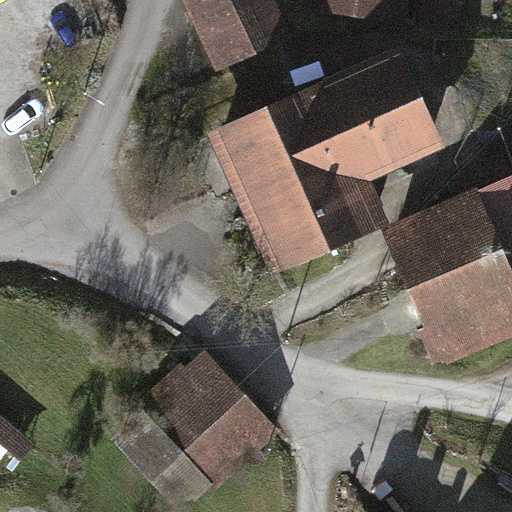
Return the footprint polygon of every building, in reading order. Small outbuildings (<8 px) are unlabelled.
[(284,41),(264,0),(189,0),(186,2),(219,71),(284,41)] [(401,0),(318,0),(317,4),(397,21),(401,0)] [(466,31),(473,0),(433,0),(428,21),(466,31)] [(440,180),(390,63),(216,136),(280,287),(377,246),(362,212),(440,180)] [(511,331),(511,190),(399,233),(445,356),(511,331)] [(269,425),(206,352),(150,400),(213,473),(269,425)] [(0,453),(24,421),(0,402),(0,453)]
